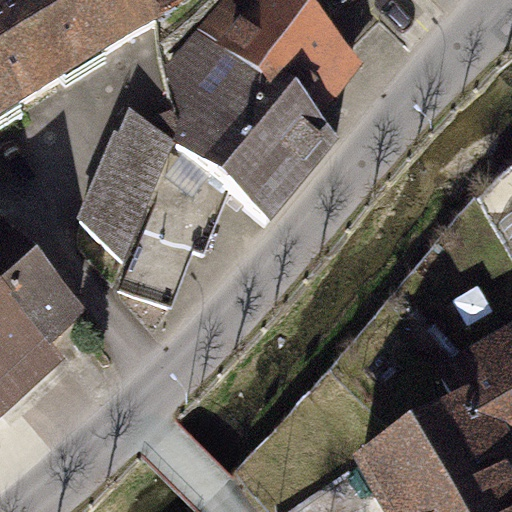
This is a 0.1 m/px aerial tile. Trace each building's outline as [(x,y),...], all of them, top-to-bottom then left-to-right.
[(0,146),(185,35),(160,0),(6,0),(0,4),(0,146)] [(372,73),(293,0),(239,0),(178,64),(185,113),(161,126),(143,118),(86,228),(129,291),(176,313),(196,256),(209,260),(236,191),(272,224),(349,140),(336,123),(372,73)] [(160,0),(185,35),(222,0),(160,0)] [(333,0),(345,18),(375,0),(333,0)] [(0,445),(75,376),(66,363),(100,333),(0,221),(0,445)] [(465,414),(376,463),(402,511),(511,511),(511,337),(444,375),(465,414)]
